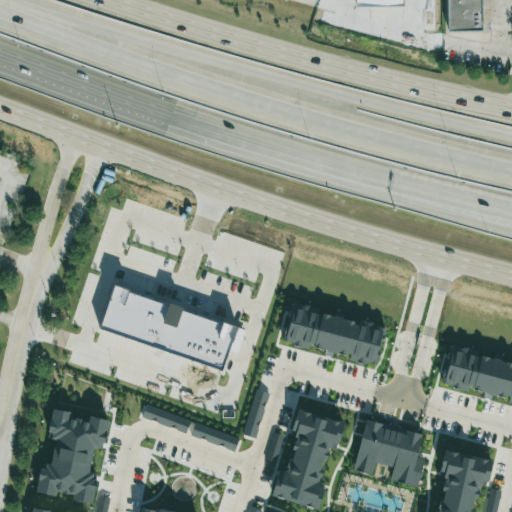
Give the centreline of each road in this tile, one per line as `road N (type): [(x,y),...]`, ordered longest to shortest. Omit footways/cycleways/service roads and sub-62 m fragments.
road 1 (primary): [(0,104),(363,234),(511,271)]
road 2 (primary): [(511,109),(107,0)]
road 3 (motorway): [(511,166),(134,65)]
road 4 (residential): [(112,511),(124,460),(140,434),(249,466),(280,379),(294,373),(374,394)]
road 5 (motorway): [(511,134),(357,99),(134,65)]
road 6 (motorway): [(212,131),(511,231)]
road 7 (motorway): [(212,131),(511,211)]
road 8 (residential): [(430,251),(396,381),(399,400),(451,256)]
road 9 (motorway): [(0,57),(212,131)]
road 10 (tertiary): [(0,441),(40,272)]
road 11 (tertiary): [(72,132),(46,217),(40,272)]
road 12 (tertiary): [(40,272),(67,231),(100,143)]
road 13 (motorway): [(134,65),(0,16)]
